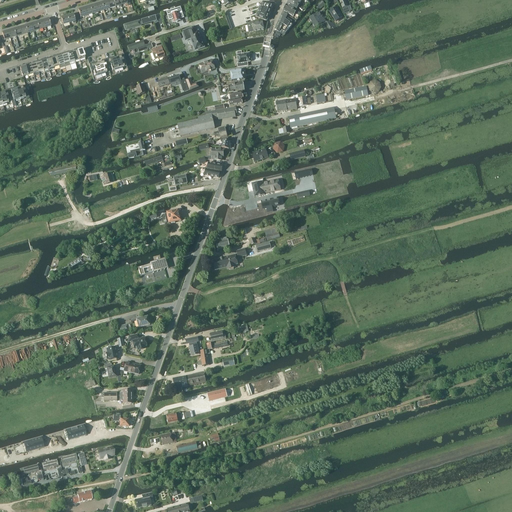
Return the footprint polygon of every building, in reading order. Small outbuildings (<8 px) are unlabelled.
[(110,0),(108,1),(110,9),(116,7),(113,0),(110,0)] [(288,0),(286,6),(291,8),(292,6),(297,9),(298,7),(299,7),(303,11),(305,8),(300,4),(300,3),(295,1),(294,0),(288,0)] [(345,14),(350,12),(345,0),(339,0),(340,0),(345,14)] [(102,3),(104,10),(110,9),(108,1),(102,3)] [(325,4),(322,2),(322,1),(316,7),(319,10),(325,4)] [(96,4),(98,12),(104,10),(102,3),(96,4)] [(256,17),(267,21),(269,16),(273,5),(274,4),(272,4),(261,3),(258,11),(256,17)] [(90,6),(92,14),(98,12),(96,4),(90,6)] [(84,8),(87,16),(92,14),(90,6),(84,8)] [(291,8),(286,6),(283,11),(293,17),(295,14),(298,17),(300,14),(296,11),(291,8)] [(181,7),(176,9),(167,12),(169,18),(173,17),(174,22),(175,22),(176,22),(178,22),(178,21),(180,20),(180,19),(184,18),(181,7)] [(336,21),(342,17),(336,7),(330,12),(336,21)] [(87,16),(84,8),(78,10),(81,17),(87,16)] [(290,28),(293,24),(291,23),(293,20),(289,17),(287,20),(285,19),(288,15),(282,12),(281,15),(279,20),(275,29),(279,32),(279,31),(282,33),(283,30),(286,32),(288,30),(290,28)] [(312,23),(323,17),(320,12),(310,19),(312,23)] [(74,14),(67,16),(69,23),(73,22),(73,23),(76,22),(76,21),(74,14)] [(69,23),(67,16),(61,18),(63,25),(69,23)] [(323,17),(312,23),(315,27),(315,28),(317,28),(321,26),(325,24),(326,23),(325,22),(325,21),(323,17)] [(43,21),(45,28),(51,26),(49,19),(43,21)] [(335,28),(330,20),(326,23),(325,24),(328,29),(332,27),(333,29),(335,28)] [(45,28),(43,21),(37,22),(39,30),(45,28)] [(39,30),(37,22),(31,24),(34,32),(39,30)] [(247,25),(249,33),(264,30),(263,22),(252,24),(247,25)] [(34,32),(31,24),(25,26),(28,33),(34,32)] [(28,33),(25,26),(20,28),(22,35),(28,33)] [(193,27),(187,30),(182,32),(185,40),(191,38),(195,50),(204,47),(198,31),(195,32),(193,27)] [(22,35),(20,28),(14,29),(16,37),(22,35)] [(16,37),(14,29),(8,31),(10,39),(16,37)] [(10,39),(8,31),(2,33),(4,40),(10,39)] [(127,46),(128,50),(144,45),(143,41),(127,46)] [(148,44),(138,48),(139,52),(153,47),(151,43),(148,44)] [(159,59),(165,57),(161,46),(152,50),(154,53),(153,53),(155,59),(156,60),(159,59)] [(79,50),(79,48),(77,49),(80,60),(85,58),(85,60),(86,60),(83,49),(82,50),(79,50)] [(68,51),(66,52),(70,65),(75,64),(75,62),(72,53),(69,54),(68,51)] [(115,58),(119,69),(122,68),(122,67),(124,67),(123,63),(123,62),(126,59),(124,51),(120,55),(121,56),(115,58)] [(62,56),(65,67),(70,65),(66,52),(64,53),(65,55),(62,56)] [(250,62),(249,53),(242,55),(241,52),(237,52),(238,55),(237,55),(238,63),(237,63),(238,68),(248,66),(247,62),(250,62)] [(65,67),(62,56),(59,57),(58,55),(56,55),(59,66),(60,68),(65,67)] [(44,71),(43,71),(44,71),(45,73),(50,71),(49,70),(49,71),(46,58),(43,59),(44,61),(41,62),(44,71)] [(49,71),(49,70),(55,69),(54,67),(54,68),(51,59),(48,60),(48,58),(46,58),(49,71)] [(106,59),(109,67),(108,66),(111,65),(111,66),(112,70),(114,70),(115,71),(119,69),(115,58),(110,60),(109,58),(106,59)] [(109,67),(106,59),(103,60),(104,61),(98,63),(101,75),(105,73),(105,72),(107,72),(106,68),(105,67),(108,66),(108,67),(109,67)] [(35,61),(39,72),(43,71),(44,71),(41,62),(38,63),(37,61),(35,61)] [(215,69),(212,61),(199,65),(202,73),(215,69)] [(89,64),(91,71),(94,70),(94,71),(95,75),(97,75),(98,76),(101,75),(98,63),(92,65),(92,63),(89,64)] [(33,74),(31,65),(28,66),(27,64),(25,65),(28,75),(33,74)] [(231,84),(245,81),(243,70),(229,73),(231,84)] [(171,84),(181,81),(183,89),(188,88),(186,82),(184,77),(180,78),(179,75),(169,79),(171,84)] [(160,87),(170,84),(168,78),(158,81),(160,87)] [(186,81),(189,90),(199,86),(197,82),(193,84),(191,78),(185,80),(186,81)] [(236,92),(242,91),(245,91),(243,83),(228,86),(230,92),(236,91),(236,92)] [(144,93),(146,92),(143,84),(136,87),(139,94),(141,94),(142,95),(144,94),(144,93)] [(17,88),(20,100),(24,99),(24,98),(26,97),(25,93),(24,92),(25,92),(25,89),(24,90),(23,86),(17,88)] [(347,100),(368,95),(366,87),(345,91),(347,100)] [(11,88),(8,89),(10,98),(11,101),(14,101),(16,100),(16,101),(20,100),(17,88),(11,90),(11,88)] [(10,98),(8,89),(5,90),(5,92),(0,93),(0,94),(3,105),(7,104),(7,103),(9,102),(7,98),(7,97),(10,96),(10,98)] [(242,91),(236,92),(229,94),(231,100),(241,98),(243,98),(242,91)] [(317,104),(326,102),(324,94),(316,96),(317,104)] [(307,106),(306,97),(298,98),(299,107),(307,106)] [(297,107),(299,107),(298,103),(296,103),(296,99),(276,102),(278,112),(297,109),(297,107)] [(236,113),(235,108),(225,109),(206,113),(207,116),(198,118),(199,120),(178,125),(181,137),(215,128),(212,119),(218,118),(218,119),(235,116),(234,113),(236,113)] [(291,128),(336,118),(334,108),(288,117),(291,128)] [(222,148),(229,149),(230,142),(228,142),(229,140),(228,137),(221,139),(220,139),(221,141),(221,142),(223,144),(222,148)] [(128,154),(129,159),(143,155),(142,151),(145,150),(143,142),(139,143),(140,151),(128,154)] [(255,162),(268,157),(265,149),(252,154),(255,162)] [(209,156),(205,158),(206,160),(212,160),(221,160),(221,157),(223,157),(223,150),(212,150),(212,156),(209,156)] [(305,157),(304,150),(290,154),(291,160),(305,157)] [(146,166),(163,162),(162,157),(144,162),(146,166)] [(208,169),(220,171),(222,171),(222,169),(223,169),(224,166),(223,166),(223,165),(216,164),(213,163),(209,163),(208,169)] [(50,176),(76,170),(75,165),(49,171),(50,176)] [(220,171),(208,169),(208,170),(206,169),(205,175),(211,176),(211,177),(214,177),(219,178),(219,177),(220,177),(221,174),(220,174),(220,172),(220,171)] [(297,173),(295,173),(296,179),(298,179),(310,176),(313,176),(311,170),(308,170),(297,173)] [(106,184),(113,182),(110,174),(103,176),(106,184)] [(176,186),(188,183),(187,175),(174,177),(176,186)] [(261,182),(252,184),(255,197),(264,195),(264,193),(266,193),(272,192),(272,191),(274,191),(280,190),(278,180),(274,181),(274,182),(268,183),(268,182),(264,183),(264,184),(262,184),(261,182)] [(278,198),(261,202),(263,209),(267,208),(268,213),(273,212),(272,207),(279,206),(278,198)] [(182,220),(182,219),(182,218),(181,217),(180,217),(179,211),(168,213),(168,214),(165,214),(167,224),(170,223),(181,221),(181,220),(182,220)] [(268,241),(280,237),(277,228),(265,232),(268,241)] [(222,233),(222,234),(223,239),(216,241),(217,246),(229,243),(226,232),(222,233)] [(229,243),(217,246),(218,251),(230,248),(229,243)] [(269,243),(256,246),(258,252),(271,248),(269,243)] [(213,261),(215,270),(227,267),(228,269),(229,269),(230,270),(234,269),(234,268),(235,267),(235,265),(238,264),(236,258),(238,258),(247,256),(245,249),(237,251),(238,255),(235,256),(235,255),(224,258),(220,259),(213,261)] [(150,263),(151,264),(138,268),(140,275),(145,274),(143,269),(151,266),(153,272),(167,267),(166,261),(164,262),(164,259),(150,263)] [(82,264),(80,260),(70,266),(72,270),(82,264)] [(131,323),(117,327),(119,334),(150,325),(149,323),(151,323),(150,318),(148,318),(148,316),(131,321),(131,323)] [(226,335),(223,335),(222,331),(210,333),(212,341),(226,338),(226,335)] [(137,335),(129,337),(128,342),(132,341),(134,349),(137,348),(138,350),(144,349),(143,346),(146,346),(144,338),(138,339),(137,335)] [(197,342),(199,342),(198,337),(186,340),(187,344),(190,343),(190,347),(192,356),(199,354),(198,345),(197,342)] [(213,349),(228,346),(227,341),(212,344),(212,342),(209,343),(209,345),(207,345),(208,349),(208,350),(210,350),(213,349)] [(106,358),(107,358),(107,359),(109,359),(109,360),(117,358),(115,348),(107,349),(108,353),(106,353),(106,354),(105,355),(105,356),(105,358),(106,358)] [(208,349),(200,351),(202,360),(209,359),(209,354),(210,354),(210,350),(208,350),(208,349)] [(224,367),(235,365),(233,357),(223,360),(224,367)] [(138,375),(140,365),(125,362),(124,369),(120,368),(119,372),(120,374),(123,374),(124,372),(138,375)] [(109,378),(116,377),(114,367),(112,367),(111,364),(104,365),(105,369),(107,368),(109,378)] [(187,383),(188,386),(206,382),(204,373),(186,376),(187,383)] [(187,383),(186,376),(173,379),(175,389),(177,388),(177,392),(183,391),(182,387),(188,386),(187,383)] [(262,380),(245,385),(249,396),(266,391),(264,385),(262,380)] [(88,388),(95,386),(94,381),(85,384),(84,384),(86,389),(88,388)] [(225,390),(207,394),(209,401),(227,397),(225,390)] [(177,417),(181,417),(181,413),(177,414),(177,413),(167,415),(169,423),(178,421),(177,417)] [(113,414),(113,422),(120,422),(120,426),(129,426),(130,425),(131,424),(130,423),(129,423),(129,419),(121,419),(121,414),(116,414),(113,414)] [(83,425),(68,430),(69,434),(69,435),(70,435),(71,439),(83,436),(81,430),(84,429),(83,425)] [(171,434),(161,436),(163,445),(173,443),(177,442),(175,433),(171,434)] [(41,438),(26,442),(27,446),(27,447),(28,447),(29,451),(41,448),(39,443),(42,442),(41,438)] [(178,454),(188,451),(198,449),(197,442),(177,447),(178,454)] [(111,448),(98,451),(100,457),(104,456),(105,460),(111,459),(110,457),(114,456),(113,450),(112,450),(111,448)] [(62,457),(64,463),(78,460),(76,454),(62,457)] [(42,464),(43,470),(59,466),(57,460),(42,464)] [(24,475),(39,471),(38,465),(22,468),(24,475)] [(85,501),(92,500),(90,492),(78,495),(78,497),(72,498),(73,504),(79,503),(85,502),(85,501)] [(135,500),(137,508),(142,507),(147,506),(146,506),(150,505),(149,500),(153,499),(151,493),(142,496),(143,499),(141,499),(135,500)]
